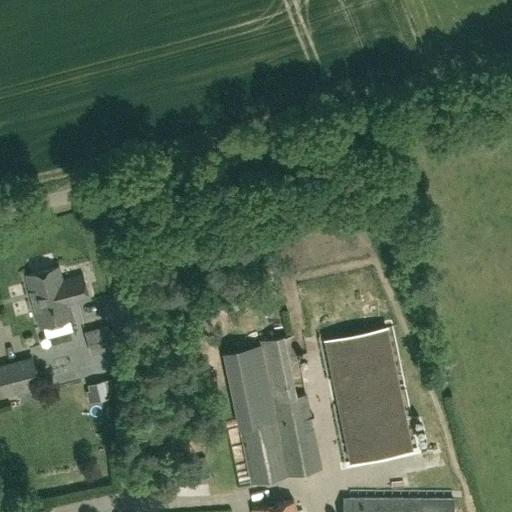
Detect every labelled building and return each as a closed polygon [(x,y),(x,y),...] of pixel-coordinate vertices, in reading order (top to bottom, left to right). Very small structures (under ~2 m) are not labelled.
[(89,297),(86,289),(82,273),(62,279),(58,265),(25,274),(39,325),(72,316),(68,303),(89,297)] [(108,327),(90,331),(96,351),(113,346),(108,327)] [(321,467),(293,333),(260,340),(276,418),(239,426),(251,482),(321,467)] [(239,426),(276,418),(260,340),(223,347),(239,426)] [(40,384),(33,359),(0,367),(0,394),(0,395),(40,384)] [(83,400),(102,398),(101,378),(81,379),(83,400)] [(204,456),(170,460),(173,484),(207,480),(204,456)] [(453,511),(453,498),(423,498),(343,497),(342,511),(453,511)] [(295,511),(293,499),(251,507),(251,511),(295,511)]
